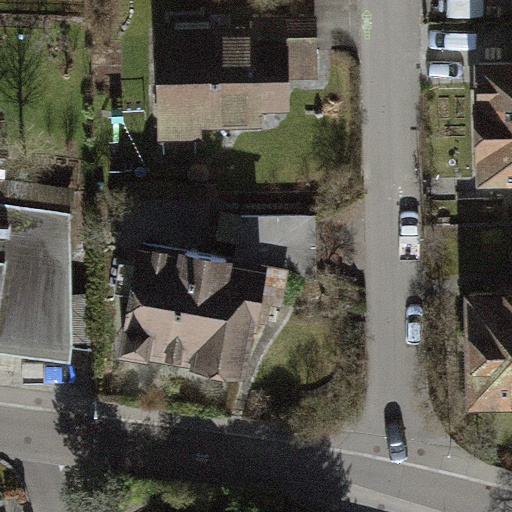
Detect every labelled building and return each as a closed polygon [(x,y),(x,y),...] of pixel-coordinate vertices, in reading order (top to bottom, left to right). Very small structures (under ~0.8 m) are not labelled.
[(164,8),(169,139),(234,137),(234,125),(301,123),(300,97),(327,96),(323,2),(164,8)] [(511,56),(479,57),(483,189),(511,188),(511,56)] [(0,344),(79,352),(95,200),(0,190),(0,344)] [(305,260),(153,235),(134,353),(285,378),(305,260)] [(511,294),(497,295),(477,296),(481,416),(511,414),(511,294)]
